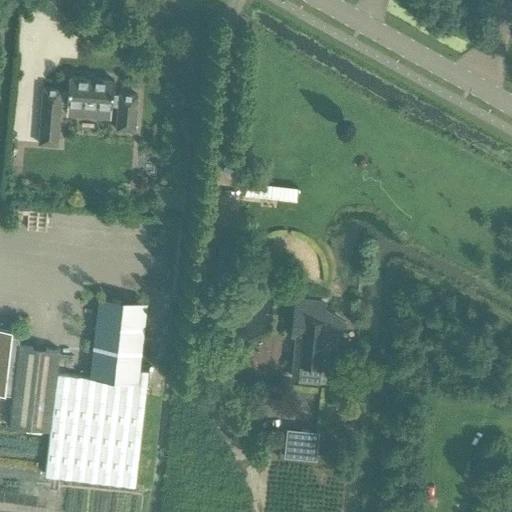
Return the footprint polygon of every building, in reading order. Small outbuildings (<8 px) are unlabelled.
[(114,96),(115,82),(69,78),(68,92),(62,92),(62,91),(44,89),(39,145),(58,147),(61,103),(119,108),(117,131),(135,133),(138,97),(119,95),(119,96),(114,96)] [(246,181),(244,194),(246,194),(298,200),(299,187),(248,181),(246,181)] [(100,299),(90,378),(137,384),(139,370),(147,305),(100,299)] [(292,377),(323,379),(327,337),(342,338),(342,331),(345,331),(346,327),(343,327),(343,321),(323,309),(324,302),(294,299),(291,333),(298,334),(297,347),(295,347),(292,377)] [(9,426),(49,431),(57,374),(60,351),(19,345),(20,338),(12,337),(13,331),(0,329),(0,394),(13,396),(9,426)] [(57,374),(49,431),(44,475),(134,487),(149,371),(139,370),(137,384),(90,378),(57,374)] [(285,432),(282,461),(315,464),(317,435),(285,432)]
